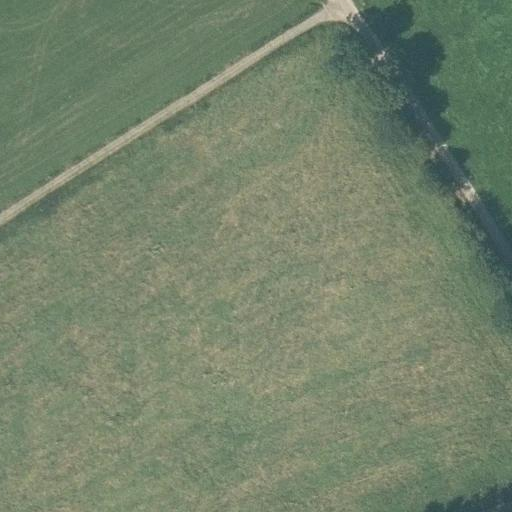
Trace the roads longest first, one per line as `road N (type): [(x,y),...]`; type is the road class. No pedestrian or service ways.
road 1 (track): [(340,4),(0,242)]
road 2 (track): [(511,263),(379,51),(340,4)]
